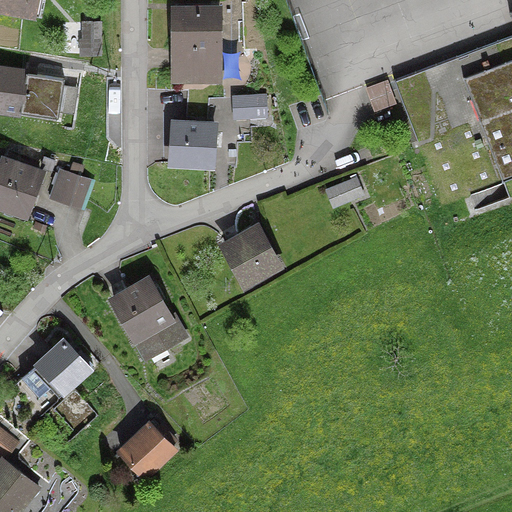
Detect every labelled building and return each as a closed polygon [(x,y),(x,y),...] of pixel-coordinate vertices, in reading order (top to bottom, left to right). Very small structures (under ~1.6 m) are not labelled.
[(0,0),(0,9),(37,17),(40,0),(0,0)] [(216,11),(173,11),(173,80),(203,80),(203,51),(216,51),(216,11)] [(82,23),(82,56),(98,56),(98,23),(82,23)] [(511,36),(392,81),(416,143),(478,120),(501,182),(511,178),(511,36)] [(0,110),(19,113),(26,74),(0,70),(0,110)] [(388,81),(367,88),(375,112),(397,105),(388,81)] [(247,98),(248,118),(264,117),(263,97),(247,98)] [(213,126),(172,123),(169,163),(210,166),(213,126)] [(1,161),(0,163),(0,205),(24,215),(39,175),(1,161)] [(60,171),(51,199),(78,208),(87,181),(60,171)] [(340,186),(346,201),(360,195),(354,180),(340,186)] [(276,266),(256,228),(223,246),(243,284),(276,266)] [(171,315),(168,317),(148,281),(112,301),(145,359),(183,338),(171,315)] [(89,369),(63,341),(20,379),(37,398),(49,388),(57,398),(89,369)] [(143,478),(173,450),(148,423),(118,451),(143,478)] [(0,457),(1,458),(0,459),(0,511),(16,511),(37,487),(3,459),(15,444),(0,431),(0,457)]
